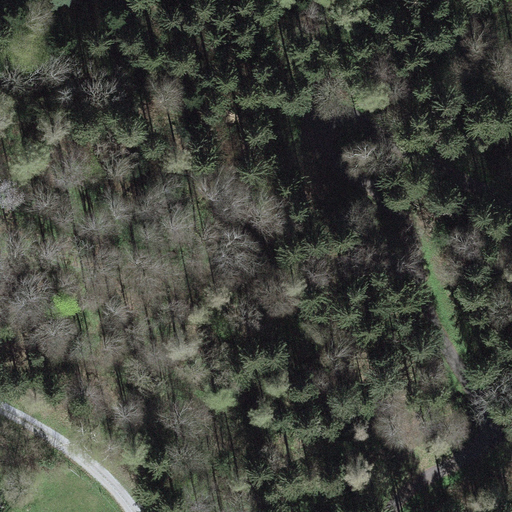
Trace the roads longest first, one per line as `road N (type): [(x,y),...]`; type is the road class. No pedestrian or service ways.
road 1 (track): [(511,200),(353,119),(331,113),(317,126),(335,159),(396,208),(436,326),(491,417),(483,449),(424,478),(391,511)]
road 2 (track): [(136,511),(51,434),(0,406)]
